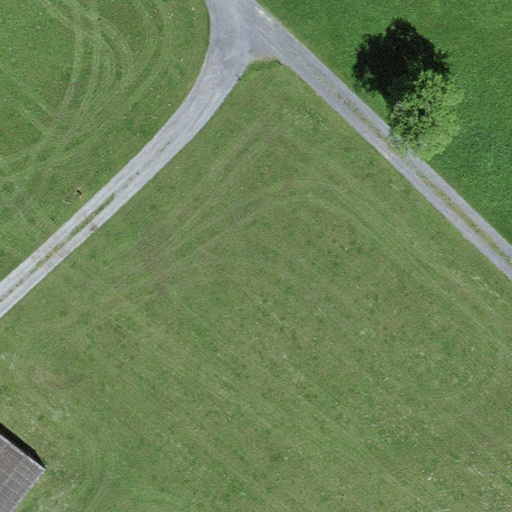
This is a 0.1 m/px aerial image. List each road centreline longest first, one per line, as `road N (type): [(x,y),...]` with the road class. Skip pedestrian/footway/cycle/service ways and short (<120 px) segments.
road 1 (track): [(226,0),(511,265)]
road 2 (track): [(259,33),(222,98),(0,311)]
